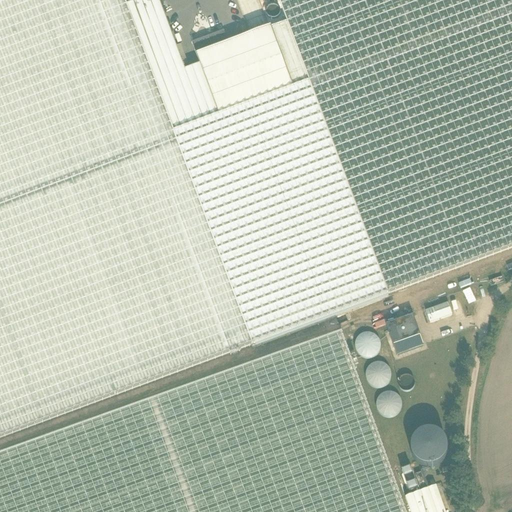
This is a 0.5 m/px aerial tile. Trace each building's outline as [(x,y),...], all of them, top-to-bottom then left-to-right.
[(511,0),(277,0),(287,24),(271,30),(271,28),(228,44),(223,32),(192,44),(200,66),(185,72),(158,0),(144,0),(127,7),(124,0),(0,0),(0,438),(511,248),(511,0)] [(448,304),(425,312),(429,324),(452,316),(448,304)] [(413,317),(386,327),(393,348),(396,357),(424,347),(420,338),(413,317)] [(403,511),(340,334),(0,456),(0,511),(403,511)] [(376,357),(378,335),(357,334),(356,356),(376,357)] [(382,368),(373,374),(378,382),(387,376),(382,368)] [(445,437),(415,429),(406,461),(437,469),(445,437)] [(418,489),(411,469),(401,472),(408,492),(418,489)] [(425,486),(421,473),(415,475),(420,488),(425,486)] [(444,511),(436,487),(405,498),(409,511),(444,511)]
